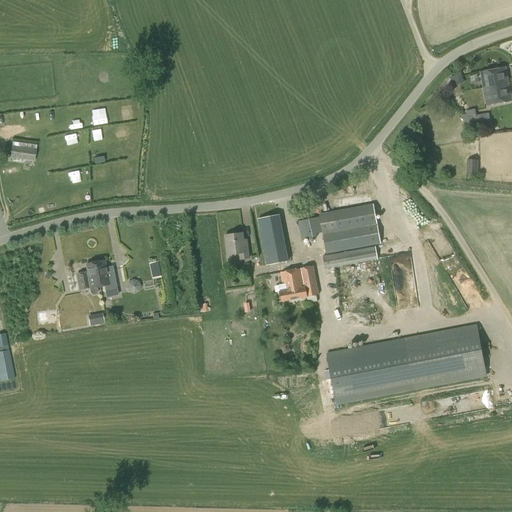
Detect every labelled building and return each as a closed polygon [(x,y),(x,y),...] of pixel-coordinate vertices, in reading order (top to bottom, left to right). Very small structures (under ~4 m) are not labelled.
[(505,67),(480,72),(487,105),(511,100),(505,67)] [(464,82),(460,73),(450,78),(454,87),(464,82)] [(485,135),(481,114),(476,115),(475,113),(462,115),(466,139),(485,135)] [(34,161),(36,145),(12,142),(10,158),(34,161)] [(477,174),(478,160),(466,160),(465,174),(477,174)] [(380,244),(373,205),(320,214),(320,218),(299,222),(302,240),(318,237),(317,233),(323,232),(327,254),(380,244)] [(267,264),(288,260),(278,214),(258,218),(267,264)] [(244,240),(243,233),(224,235),(227,254),(240,253),(240,259),(249,257),(247,239),(244,240)] [(325,270),(378,260),(376,247),(323,256),(325,270)] [(87,272),(76,274),(79,289),(89,287),(90,292),(91,294),(93,295),(96,295),(97,293),(98,291),(97,286),(103,285),(105,292),(117,290),(112,266),(105,268),(104,261),(86,264),(87,272)] [(282,301),(307,296),(319,294),(318,291),(313,265),(281,272),(283,284),(279,285),(282,301)] [(52,274),(47,271),(44,276),(49,280),(52,274)] [(133,280),(127,282),(127,283),(126,288),(128,293),(134,294),(139,292),(141,286),(138,281),(133,280)] [(40,322),(56,320),(55,312),(39,313),(40,322)] [(477,324),(326,353),(329,370),(331,379),(336,405),(487,376),(477,324)] [(0,381),(15,378),(9,350),(0,351),(0,381)]
